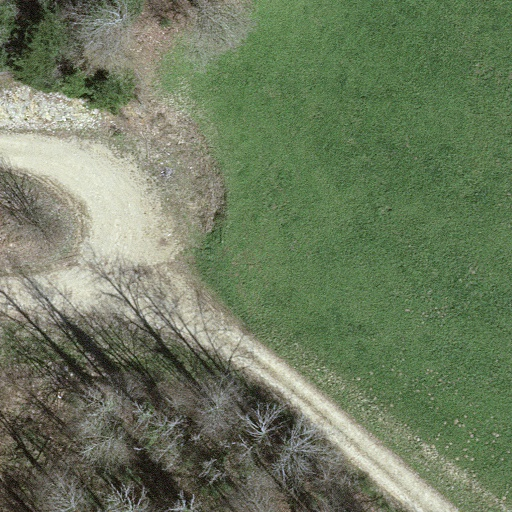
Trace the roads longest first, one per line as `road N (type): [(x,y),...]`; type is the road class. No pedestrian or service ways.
road 1 (track): [(442,511),(253,356),(196,324),(112,294)]
road 2 (track): [(112,294),(96,226),(81,202),(57,184),(0,168)]
